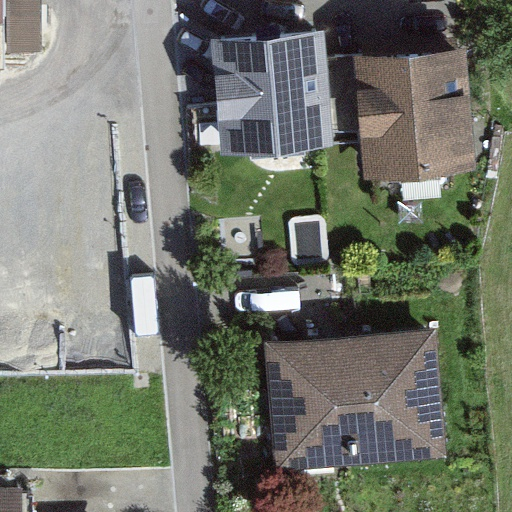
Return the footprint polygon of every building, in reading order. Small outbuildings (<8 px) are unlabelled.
[(0,0),(0,59),(9,59),(8,44),(48,43),(47,0),(0,0)] [(328,120),(315,7),(204,20),(217,133),(328,120)] [(477,143),(466,31),(355,42),(366,154),(477,143)] [(437,312),(271,327),(284,461),(449,446),(437,312)] [(23,511),(23,476),(0,476),(0,511),(23,511)]
